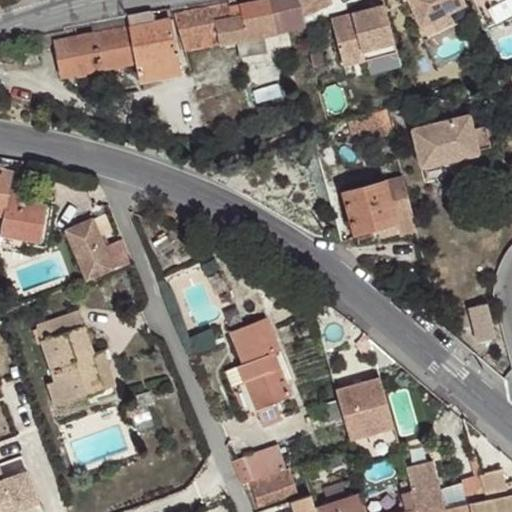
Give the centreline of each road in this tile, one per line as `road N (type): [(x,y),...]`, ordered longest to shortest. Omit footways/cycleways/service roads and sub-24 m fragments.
road 1 (tertiary): [(113,162),(217,200),(351,285),(511,417)]
road 2 (residential): [(113,162),(245,511)]
